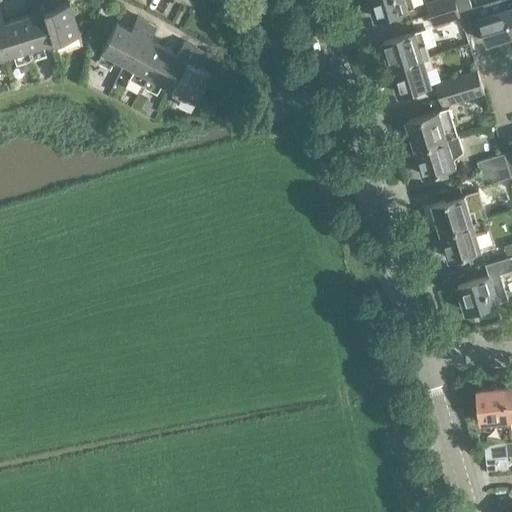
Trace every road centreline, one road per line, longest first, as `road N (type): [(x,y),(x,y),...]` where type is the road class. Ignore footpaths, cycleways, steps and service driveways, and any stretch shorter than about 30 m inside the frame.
road 1 (tertiary): [(426,357),(318,0)]
road 2 (tertiary): [(462,480),(426,357)]
